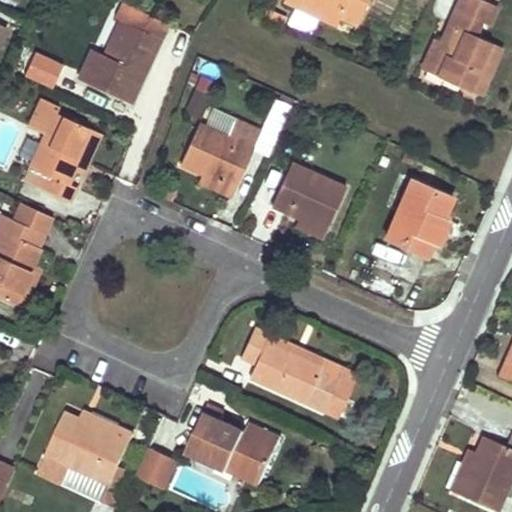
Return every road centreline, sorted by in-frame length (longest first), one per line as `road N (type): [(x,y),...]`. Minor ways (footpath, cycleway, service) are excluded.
road 1 (residential): [(233,264),(138,229),(111,234),(94,256),(80,308),(87,328),(104,341),(168,362),(202,334)]
road 2 (residential): [(447,359),(233,264)]
road 3 (residential): [(384,511),(447,359)]
road 4 (residential): [(447,359),(511,212)]
